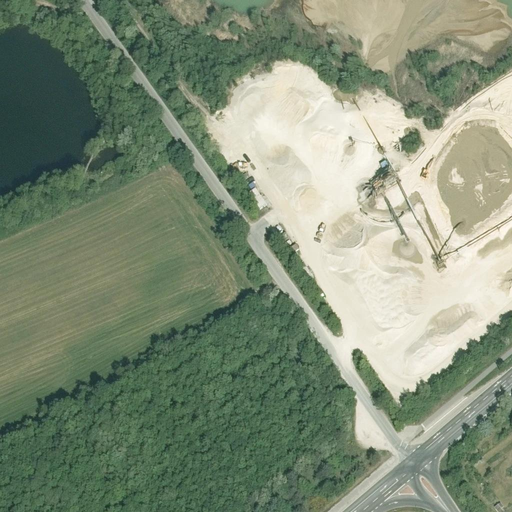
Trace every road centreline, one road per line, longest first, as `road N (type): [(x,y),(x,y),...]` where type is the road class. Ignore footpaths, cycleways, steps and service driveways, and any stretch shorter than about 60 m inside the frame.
road 1 (unclassified): [(413,464),(83,0)]
road 2 (tertiary): [(413,464),(511,381)]
